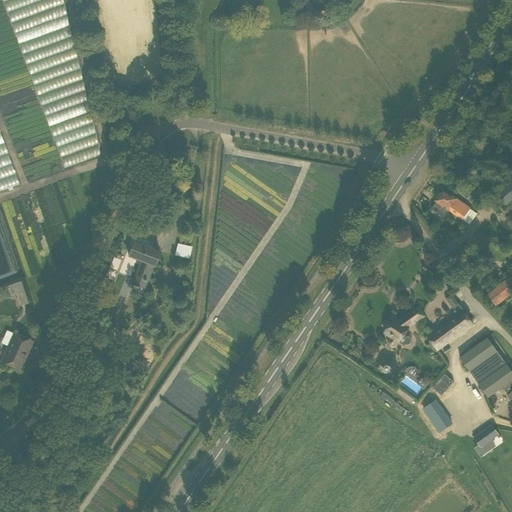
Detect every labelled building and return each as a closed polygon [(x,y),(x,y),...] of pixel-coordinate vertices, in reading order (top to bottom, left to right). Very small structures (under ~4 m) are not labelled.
[(101,156),(63,0),(12,0),(53,167),(101,156)] [(0,190),(15,186),(0,138),(0,190)] [(496,196),(500,201),(505,206),(509,203),(511,200),(511,181),(496,196)] [(449,210),(462,220),(469,224),(477,213),(457,199),(444,189),(435,201),(437,202),(432,209),(436,211),(438,212),(444,217),(449,210)] [(155,266),(160,252),(159,252),(158,253),(142,247),(142,245),(133,242),(126,261),(139,266),(132,284),(143,288),(146,279),(151,264),(155,266)] [(511,294),(511,275),(488,295),(497,307),(511,294)] [(28,303),(20,282),(9,286),(12,295),(20,292),(24,304),(28,303)] [(449,299),(454,306),(458,303),(453,296),(449,299)] [(419,307),(410,313),(399,321),(394,318),(384,332),(392,337),(389,340),(389,341),(389,342),(389,344),(390,345),(391,346),(392,346),(393,346),(394,346),(395,345),(396,344),(398,341),(400,342),(408,328),(410,326),(425,315),(419,307)] [(438,350),(473,324),(464,311),(428,337),(438,350)] [(26,347),(29,340),(14,333),(11,341),(13,342),(4,362),(20,369),(29,348),(26,347)] [(498,351),(488,338),(460,358),(488,397),(502,387),(511,380),(511,371),(507,364),(497,352),(498,351)] [(423,387),(429,380),(412,367),(407,374),(423,387)] [(511,380),(502,387),(511,400),(511,380)] [(422,409),(441,433),(454,423),(436,399),(422,409)] [(498,435),(491,425),(475,437),(482,447),(498,435)]
